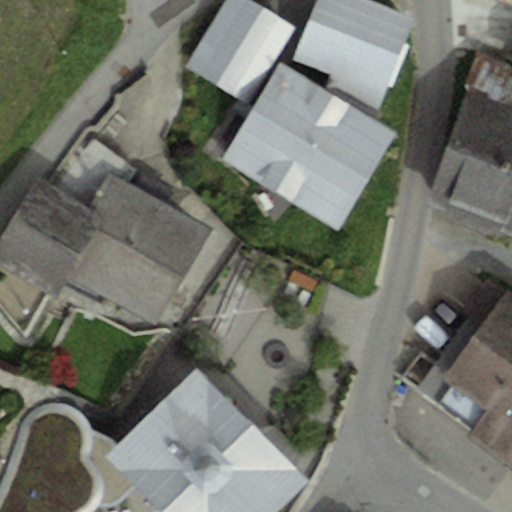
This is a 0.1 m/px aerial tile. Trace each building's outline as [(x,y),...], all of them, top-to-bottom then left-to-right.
[(249,0),(225,0),(186,69),(247,105),(295,27),(249,0)] [(415,20),(367,0),(315,0),(292,57),(383,95),(415,20)] [(511,80),(511,69),(477,57),(423,207),(511,238),(511,84),(511,80)] [(397,134),(280,63),(220,161),(338,232),(397,134)] [(153,325),(211,228),(110,175),(87,210),(101,218),(64,277),(153,325)] [(38,179),(0,238),(0,260),(53,294),(64,277),(101,218),(87,210),(38,179)] [(511,295),(508,293),(440,378),(453,388),(438,404),(475,428),(468,437),(511,469),(511,295)] [(279,511),(310,481),(196,369),(105,462),(155,511),(279,511)] [(39,409),(31,415),(19,426),(9,469),(0,485),(0,511),(96,511),(100,504),(103,492),(99,479),(94,469),(87,460),(89,448),(90,435),(86,425),(79,418),(69,408),(53,408),(39,409)]
